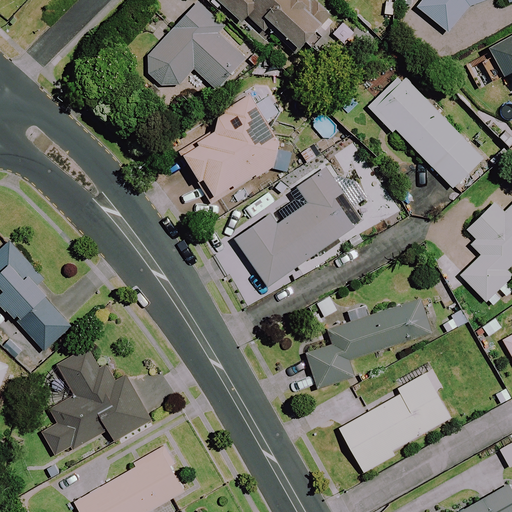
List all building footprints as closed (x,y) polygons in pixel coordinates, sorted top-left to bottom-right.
[(174,27),(147,56),(149,78),(159,88),(179,88),(195,71),(216,91),(246,59),(219,34),(224,28),(194,0),(172,24),(174,27)] [(322,0),(217,0),(241,24),(248,16),(264,32),(267,29),(295,56),(336,15),(322,0)] [(511,0),(421,0),(417,6),(446,32),(470,6),(486,0),(507,0),(509,3),(511,1),(511,0)] [(511,35),(465,62),(480,89),(511,71),(511,35)] [(365,108),(391,134),(394,131),(451,189),(483,158),(400,74),(365,108)] [(274,166),(279,139),(258,104),(249,88),(207,114),(216,129),(179,152),(211,205),(274,166)] [(369,195),(358,180),(348,187),(343,180),(336,184),(323,165),(294,185),(306,202),(278,221),(270,209),(232,236),(268,288),(366,220),(355,205),(369,195)] [(511,185),(494,203),(462,234),(483,255),(461,276),(485,301),(511,275),(506,270),(511,264),(511,185)] [(0,249),(0,304),(44,352),(75,323),(38,284),(45,278),(10,240),(0,249)] [(316,390),(353,378),(348,362),(433,334),(425,309),(420,294),(324,325),(330,341),(303,350),(316,390)] [(511,335),(502,341),(511,359),(511,335)] [(152,422),(124,378),(117,382),(91,342),(39,374),(55,399),(45,406),(55,421),(41,430),(56,455),(70,446),(73,450),(106,429),(116,445),(152,422)] [(0,383),(8,365),(0,361),(0,383)] [(450,418),(425,373),(396,390),(399,395),(338,429),(362,473),(393,456),(391,451),(450,418)] [(163,439),(127,461),(131,467),(70,503),(75,511),(146,511),(187,488),(174,465),(178,463),(163,439)] [(511,511),(511,496),(507,486),(459,511),(511,511)]
